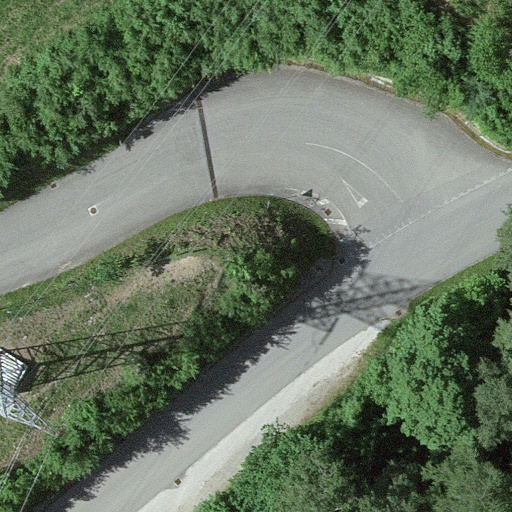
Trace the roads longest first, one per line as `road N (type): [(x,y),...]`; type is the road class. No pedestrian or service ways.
road 1 (unclassified): [(432,241),(401,195),(353,157),(311,142),(250,143),(184,165),(114,208),(0,259)]
road 2 (tertiary): [(94,511),(432,241)]
